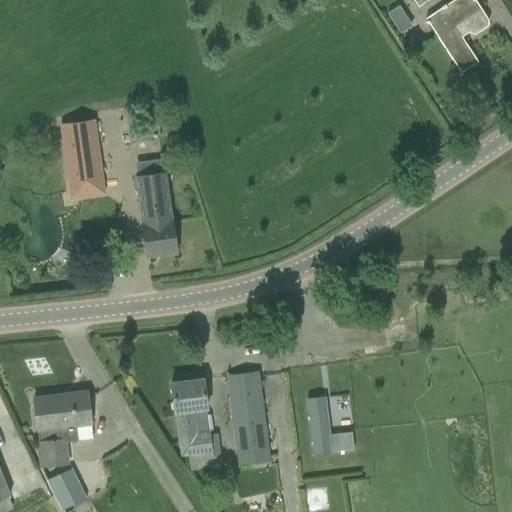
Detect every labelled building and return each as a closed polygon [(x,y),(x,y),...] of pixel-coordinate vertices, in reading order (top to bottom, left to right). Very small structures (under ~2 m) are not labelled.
[(488,20),(480,9),(474,0),(452,0),(425,18),(461,73),(478,62),(461,37),(467,34),(474,35),(487,26),(488,20)] [(403,28),(412,21),(399,5),(390,12),(403,28)] [(103,177),(95,122),(94,119),(59,124),(67,182),(103,177)] [(135,163),(137,174),(134,175),(147,256),(176,252),(164,170),(162,170),(161,159),(135,163)] [(227,376),(237,453),(239,468),(270,464),(258,372),(227,376)] [(219,435),(209,436),(203,379),(171,383),(180,455),(190,454),(192,472),(223,468),(219,435)] [(68,464),(66,443),(79,442),(77,426),(91,425),(87,392),(86,392),(86,395),(64,398),(64,395),(33,398),(41,467),(68,464)] [(327,412),(309,415),(313,454),(332,452),(353,450),(351,432),(330,435),(327,412)] [(86,499),(71,468),(47,480),(62,511),(86,499)] [(0,472),(0,497),(9,494),(0,472)]
